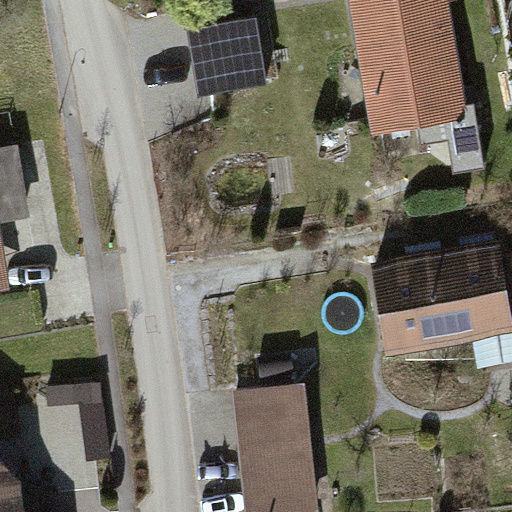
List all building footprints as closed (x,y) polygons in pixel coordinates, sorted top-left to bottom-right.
[(462,0),(365,0),(392,140),(486,122),(462,0)] [(266,21),(200,27),(207,98),(273,92),(266,21)] [(0,168),(0,290),(22,286),(0,168)] [(511,241),(394,264),(410,351),(511,332),(511,241)] [(59,485),(114,482),(108,381),(53,384),(59,485)] [(333,511),(316,384),(241,394),(256,511),(333,511)] [(52,511),(40,450),(0,457),(0,511),(52,511)]
